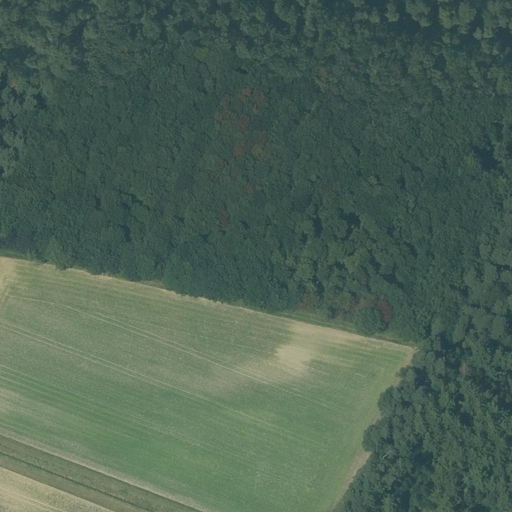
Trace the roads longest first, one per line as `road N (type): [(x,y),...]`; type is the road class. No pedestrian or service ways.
road 1 (track): [(419,357),(0,259)]
road 2 (track): [(0,220),(106,0)]
road 3 (track): [(511,186),(419,357)]
road 4 (track): [(511,36),(340,0)]
